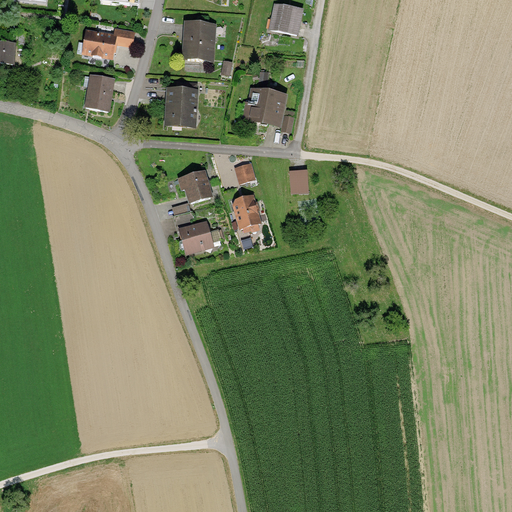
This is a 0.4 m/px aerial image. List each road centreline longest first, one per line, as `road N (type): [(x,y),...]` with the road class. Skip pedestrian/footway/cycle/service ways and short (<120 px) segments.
road 1 (residential): [(243,511),(229,435),(119,149)]
road 2 (track): [(0,483),(83,456),(229,435)]
road 3 (residential): [(335,156),(119,149)]
road 4 (track): [(335,156),(413,170),(511,214)]
road 5 (residential): [(160,0),(126,127),(110,141)]
